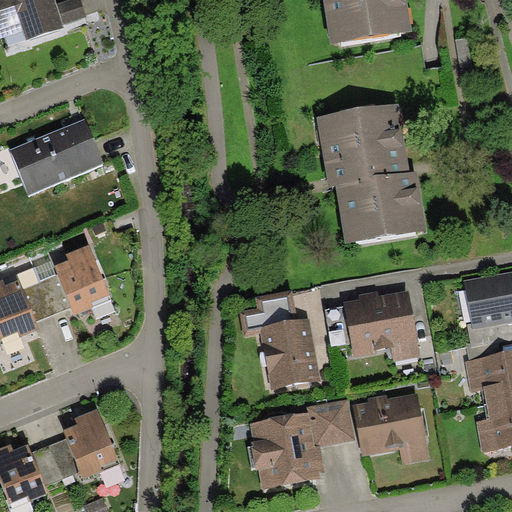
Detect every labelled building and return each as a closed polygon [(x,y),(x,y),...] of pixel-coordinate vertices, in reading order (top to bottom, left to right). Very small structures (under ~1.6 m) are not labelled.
[(0,0),(0,38),(23,32),(26,42),(64,30),(63,25),(56,5),(54,0),(0,0)] [(80,0),(71,0),(56,5),(63,25),(86,17),(80,0)] [(322,0),(330,47),(412,34),(406,0),(322,0)] [(399,106),(317,119),(329,190),(336,189),(345,247),(427,233),(418,174),(411,175),(399,106)] [(29,197),(104,166),(85,121),(11,151),(29,197)] [(68,263),(55,268),(57,275),(71,309),(74,316),(111,301),(90,247),(66,256),(68,263)] [(472,325),(473,331),(511,323),(511,273),(464,282),(472,325)] [(37,275),(19,282),(36,322),(71,309),(57,275),(40,282),(37,275)] [(36,322),(19,282),(7,288),(4,281),(0,282),(0,338),(1,342),(18,335),(20,339),(40,331),(36,322)] [(298,321),(292,292),(256,299),(258,309),(240,313),(244,337),(262,334),(261,328),(298,321)] [(361,301),(344,304),(353,359),(390,353),(392,362),(420,357),(410,292),(379,297),(379,292),(360,296),(361,301)] [(271,391),(321,382),(310,320),(298,321),(261,328),(262,334),(271,391)] [(511,340),(511,323),(473,331),(472,325),(468,325),(471,345),(472,348),(499,343),(511,340)] [(501,356),(499,343),(472,348),(471,345),(467,346),(470,362),(501,356)] [(484,392),(486,406),(511,401),(511,353),(501,356),(470,362),(465,363),(471,394),(484,392)] [(369,403),(353,406),(363,457),(400,450),(403,465),(430,460),(418,395),(387,400),(386,395),(368,398),(369,403)] [(307,408),(308,414),(309,414),(315,448),(321,447),(355,441),(348,400),(307,408)] [(511,401),(486,406),(489,420),(477,423),(483,454),(511,448),(511,401)] [(118,462),(98,411),(75,420),(78,427),(64,433),(67,440),(80,473),(83,481),(102,473),(101,469),(118,462)] [(308,414),(251,424),(255,445),(252,445),(256,472),(260,471),(263,490),(320,480),(319,474),(326,473),(321,447),(315,448),(309,414),(308,414)] [(80,473),(67,440),(31,454),(44,487),(80,473)] [(12,447),(0,451),(0,482),(9,505),(28,498),(26,494),(44,487),(31,454),(29,447),(14,452),(12,447)] [(108,511),(103,498),(84,506),(86,511),(108,511)]
